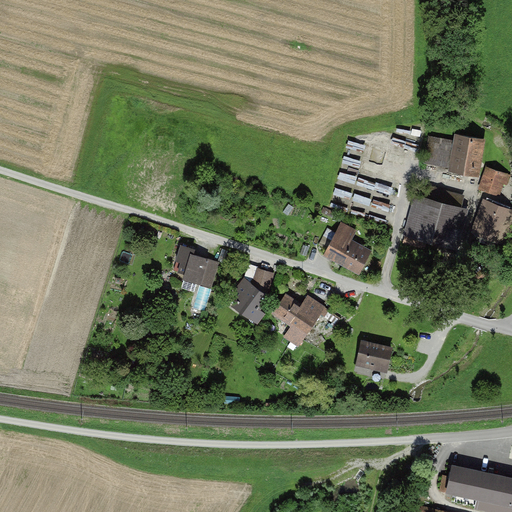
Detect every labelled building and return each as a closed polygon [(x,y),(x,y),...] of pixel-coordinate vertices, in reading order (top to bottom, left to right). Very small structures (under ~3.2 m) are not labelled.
[(450,167),(479,172),(486,136),(457,131),(455,139),(450,167)] [(455,139),(430,134),(425,162),(450,167),(455,139)] [(398,186),(406,160),(357,144),(349,170),(398,186)] [(486,165),(480,186),(503,193),(510,173),(486,165)] [(459,200),(418,190),(406,235),(447,246),(459,200)] [(511,211),(511,208),(485,199),(475,229),(502,238),(511,211)] [(325,252),(361,271),(373,247),(352,237),(357,228),(342,220),(325,252)] [(185,271),(184,274),(212,283),(220,259),(202,253),(203,250),(181,243),(173,267),(185,271)] [(271,293),(268,291),(275,272),(258,266),(252,281),(245,276),(230,300),(256,317),(260,320),(266,311),(262,308),(271,293)] [(325,306),(308,295),(304,303),(286,292),(273,312),(291,323),(307,333),(325,306)] [(163,338),(167,332),(158,326),(154,332),(163,338)] [(395,345),(363,337),(357,362),(389,369),(395,345)] [(146,368),(148,366),(149,363),(148,360),(147,357),(144,356),(141,355),(139,356),(136,357),(134,360),(134,363),(134,365),(136,368),(138,370),(141,370),(144,370),(146,368)] [(244,364),(243,375),(250,376),(251,365),(244,364)] [(449,490),(511,504),(511,468),(510,475),(456,462),(449,490)] [(467,511),(410,499),(406,511),(467,511)]
